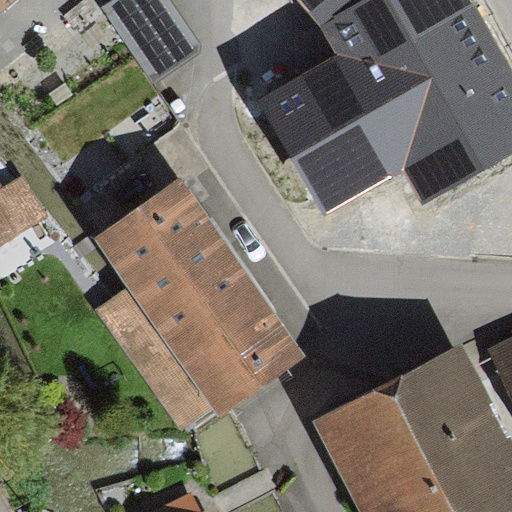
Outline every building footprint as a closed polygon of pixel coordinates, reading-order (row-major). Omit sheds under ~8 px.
[(0,0),(0,42),(49,0),(0,0)] [(170,0),(106,0),(101,4),(153,81),(202,48),(170,0)] [(511,154),(511,68),(473,0),(298,0),(320,26),(336,55),(263,97),(328,212),(403,171),(423,203),(511,154)] [(177,433),(293,353),(170,177),(92,232),(127,283),(91,309),(177,433)] [(0,189),(0,233),(14,230),(1,190),(0,189)] [(475,358),(330,429),(371,511),(511,511),(511,358),(482,373),(475,358)]
